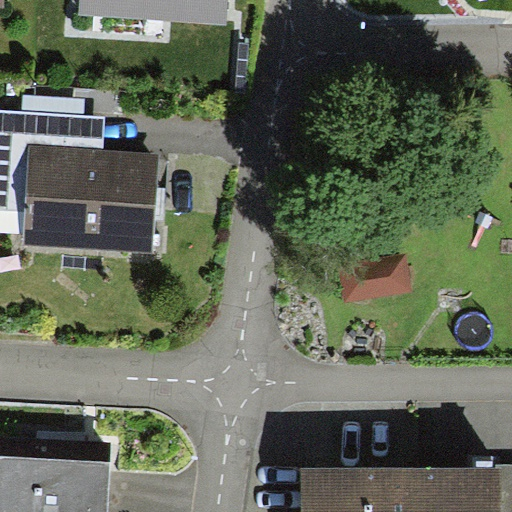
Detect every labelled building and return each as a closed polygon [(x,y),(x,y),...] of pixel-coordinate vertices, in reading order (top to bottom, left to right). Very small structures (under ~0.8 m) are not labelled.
[(72,0),(72,19),(219,27),(220,0),(72,0)] [(100,123),(0,120),(0,207),(21,208),(20,251),(149,254),(151,166),(99,165),(100,123)] [(349,254),(352,292),(414,287),(411,249),(349,254)] [(108,511),(112,461),(0,454),(0,511),(108,511)] [(511,511),(511,465),(500,465),(500,472),(499,511),(511,511)] [(499,511),(500,472),(299,473),(299,511),(499,511)]
